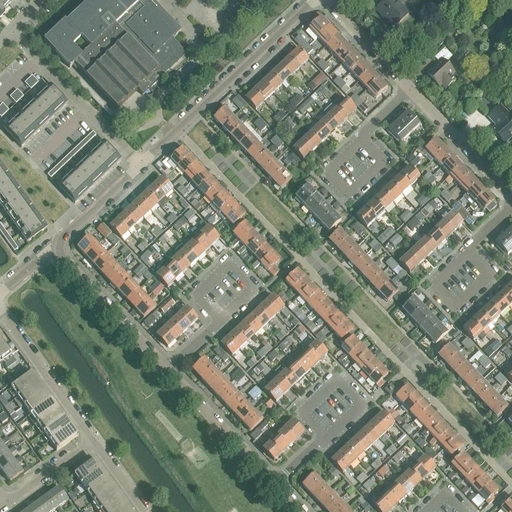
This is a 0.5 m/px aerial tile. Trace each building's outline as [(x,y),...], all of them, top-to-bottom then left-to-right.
[(0,0),(0,18),(4,15),(1,13),(8,6),(2,0),(0,0)] [(90,0),(65,24),(64,23),(43,43),(69,70),(74,65),(86,78),(85,79),(117,112),(137,92),(142,97),(187,55),(171,39),(180,30),(151,0),(90,0)] [(393,30),(408,16),(393,0),(388,0),(375,12),(393,30)] [(320,20),(306,33),(314,42),(317,39),(329,29),(320,20)] [(329,29),(317,39),(325,48),(337,37),(329,29)] [(441,35),(434,42),(439,48),(446,41),(441,35)] [(294,41),(304,52),(309,47),(299,37),(294,41)] [(337,37),(325,48),(334,57),(345,46),(337,37)] [(345,46),(334,57),(342,66),(353,55),(345,46)] [(309,47),(304,52),(307,55),(312,51),(309,47)] [(289,59),(300,69),(308,61),(298,50),(289,59)] [(446,89),(454,82),(450,78),(453,74),(444,65),(452,58),(444,50),(434,59),(438,64),(426,75),(439,88),(442,85),(446,89)] [(353,55),(342,66),(350,74),(361,63),(353,55)] [(281,67),(291,78),(300,69),(289,59),(281,67)] [(321,60),(316,65),(320,70),(325,64),(321,60)] [(361,63),(350,74),(358,83),(370,72),(361,63)] [(325,64),(320,70),(324,73),(329,68),(325,64)] [(281,67),(272,75),(282,86),(287,90),(295,82),(291,78),(281,67)] [(370,72),(358,83),(366,92),(378,81),(370,72)] [(321,74),(312,82),(317,88),(326,80),(321,74)] [(263,83),(274,94),(282,86),(272,75),(263,83)] [(32,77),(28,80),(34,87),(38,83),(32,77)] [(338,78),(333,83),(336,87),(342,82),(338,78)] [(28,80),(24,84),(30,91),(34,87),(28,80)] [(109,118),(110,117),(113,115),(80,80),(77,83),(109,118)] [(378,81),(366,92),(375,101),(382,95),(385,93),(384,92),(387,90),(378,81)] [(307,87),(312,92),(317,88),(312,82),(307,87)] [(342,82),(336,87),(340,91),(346,86),(342,82)] [(255,92),(265,102),(274,94),(263,83),(255,92)] [(319,90),(324,96),(327,92),(322,87),(319,90)] [(50,88),(42,95),(58,112),(66,105),(50,88)] [(320,100),(324,96),(319,90),(315,94),(320,100)] [(17,91),(13,95),(19,101),(23,97),(17,91)] [(246,100),(256,111),(265,102),(255,92),(246,100)] [(13,95),(9,98),(16,105),(19,101),(13,95)] [(42,95),(34,102),(51,120),(58,112),(42,95)] [(350,100),(353,104),(358,99),(354,95),(350,100)] [(295,99),(300,104),(303,101),(298,96),(295,99)] [(232,102),(241,111),(246,106),(237,97),(232,102)] [(290,103),(295,109),(300,104),(295,99),(290,103)] [(301,106),(307,112),(310,108),(308,106),(313,102),(310,99),(301,106)] [(368,110),(358,99),(353,104),(363,114),(368,110)] [(337,109),(347,120),(356,112),(346,101),(337,109)] [(34,102),(27,109),(44,127),(51,120),(34,102)] [(2,105),(0,107),(0,110),(5,115),(8,111),(2,105)] [(332,105),(324,113),(328,118),(338,128),(347,120),(337,109),(332,105)] [(297,110),(302,116),(307,112),(301,106),(297,110)] [(504,145),(511,137),(511,113),(508,116),(500,108),(488,119),(496,128),(491,132),(504,145)] [(27,109),(20,116),(36,134),(44,127),(27,109)] [(214,119),(222,129),(233,119),(225,109),(214,119)] [(394,120),(409,136),(419,127),(417,125),(419,124),(407,112),(406,113),(404,111),(394,120)] [(273,120),(278,125),(282,120),(277,115),(273,120)] [(20,116),(12,123),(29,141),(36,134),(20,116)] [(233,119),(222,129),(231,138),(241,127),(248,120),(244,117),(238,123),(233,119)] [(319,126),(329,137),(338,128),(328,118),(319,126)] [(253,125),(257,129),(263,123),(259,119),(253,125)] [(284,123),(289,129),(293,125),(288,120),(284,123)] [(400,144),(409,136),(394,120),(390,124),(392,127),(386,133),(397,145),(399,143),(400,144)] [(12,123),(4,131),(21,148),(29,141),(12,123)] [(263,123),(257,129),(261,133),(266,127),(263,123)] [(285,132),(289,129),(284,123),(280,127),(285,132)] [(241,127),(231,138),(239,146),(252,133),(253,132),(245,124),(242,127),(241,127)] [(311,134),(321,145),(329,137),(319,126),(311,134)] [(92,133),(85,140),(88,144),(96,136),(92,133)] [(252,133),(239,146),(247,155),(258,145),(261,142),(252,133)] [(302,142),(312,153),(321,145),(311,134),(302,142)] [(270,142),(274,147),(280,141),(276,137),(270,142)] [(85,140),(77,147),(80,151),(88,144),(85,140)] [(280,141),(274,147),(278,150),(283,145),(280,141)] [(426,142),(417,150),(430,163),(431,162),(432,160),(443,150),(435,141),(429,146),(426,142)] [(303,161),(312,153),(302,142),(293,151),(303,161)] [(103,144),(95,152),(112,169),(120,162),(103,144)] [(258,145),(247,155),(256,164),(266,154),(258,145)] [(77,147),(70,154),(73,158),(80,151),(77,147)] [(432,160),(431,162),(433,160),(441,169),(451,159),(443,150),(432,160)] [(170,162),(177,169),(189,158),(182,151),(170,162)] [(95,152),(88,159),(104,176),(112,169),(95,152)] [(70,154),(62,161),(65,165),(73,158),(70,154)] [(266,154),(256,164),(264,173),(274,162),(266,154)] [(287,160),(291,164),(296,159),(292,155),(287,160)] [(189,158),(177,169),(184,177),(196,165),(189,158)] [(88,159),(81,166),(97,183),(104,176),(88,159)] [(296,159),(291,164),(294,167),(299,163),(296,159)] [(415,159),(410,164),(414,168),(419,163),(415,159)] [(451,159),(441,169),(449,177),(460,168),(451,159)] [(62,161),(55,168),(58,172),(65,165),(62,161)] [(274,162),(264,173),(272,182),(283,172),(274,162)] [(196,165),(184,177),(191,184),(203,173),(196,165)] [(81,166),(73,173),(90,190),(97,183),(81,166)] [(158,172),(166,180),(171,175),(170,175),(171,174),(164,167),(158,172)] [(55,168),(47,176),(50,179),(58,172),(55,168)] [(400,177),(411,188),(420,180),(409,168),(400,177)] [(449,177),(444,182),(448,186),(453,181),(458,186),(468,176),(460,168),(449,177)] [(0,173),(0,186),(10,179),(4,171),(0,173)] [(283,172),(272,182),(280,190),(291,180),(283,172)] [(73,173),(66,180),(82,197),(90,190),(73,173)] [(203,173),(191,184),(198,191),(210,180),(203,173)] [(428,173),(424,178),(423,179),(427,182),(432,177),(428,173)] [(468,176),(458,186),(466,195),(476,185),(468,176)] [(392,185),(402,196),(411,188),(400,177),(392,185)] [(432,177),(427,182),(430,186),(436,181),(432,177)] [(10,179),(0,186),(0,198),(16,188),(10,179)] [(66,180),(58,187),(74,205),(82,197),(66,180)] [(153,187),(164,199),(172,192),(160,180),(153,187)] [(210,180),(198,191),(205,198),(217,187),(210,180)] [(295,197),(304,206),(316,195),(308,186),(310,184),(307,181),(302,186),(304,189),(295,197)] [(383,193),(393,205),(402,196),(392,185),(383,193)] [(466,195),(463,198),(467,202),(470,199),(474,203),(484,194),(476,185),(466,195)] [(181,186),(176,191),(180,195),(185,190),(181,186)] [(435,191),(443,200),(448,194),(440,186),(435,191)] [(153,187),(146,194),(157,206),(161,210),(168,204),(164,199),(153,187)] [(217,187),(205,198),(211,206),(223,194),(217,187)] [(0,198),(0,206),(2,210),(22,196),(16,188),(0,198)] [(185,190),(180,195),(183,198),(188,193),(185,190)] [(374,202),(385,213),(393,205),(383,193),(374,202)] [(139,201),(150,213),(157,206),(146,194),(139,201)] [(211,206),(209,208),(216,215),(230,202),(223,194),(211,206)] [(448,194),(443,200),(447,204),(452,199),(448,194)] [(474,204),(470,208),(474,212),(477,208),(478,207),(482,212),(485,210),(489,214),(496,208),(492,203),(493,202),(484,194),(474,203),(474,204)] [(316,195),(304,206),(312,215),(324,204),(316,195)] [(421,198),(426,204),(430,200),(425,195),(421,198)] [(28,204),(22,196),(2,210),(8,218),(28,204)] [(417,202),(422,207),(426,204),(421,198),(417,202)] [(180,200),(178,202),(182,206),(181,207),(185,211),(188,208),(184,203),(180,200)] [(131,208),(143,220),(150,213),(139,201),(131,208)] [(190,205),(193,209),(198,205),(194,201),(190,205)] [(230,202),(216,215),(223,222),(225,220),(237,209),(230,202)] [(365,210),(376,221),(385,213),(374,202),(365,210)] [(428,206),(433,211),(437,208),(432,202),(428,206)] [(14,226),(34,212),(28,204),(8,218),(14,226)] [(324,204),(312,215),(320,224),(332,212),(324,204)] [(429,215),(433,211),(428,206),(424,209),(429,215)] [(135,227),(136,226),(143,220),(131,208),(124,215),(135,227)] [(225,220),(232,227),(228,230),(234,236),(240,229),(236,224),(244,217),(237,209),(225,220)] [(461,209),(457,213),(460,217),(465,212),(461,209)] [(356,218),(367,229),(376,221),(365,210),(356,218)] [(403,215),(408,220),(412,217),(407,211),(403,215)] [(40,221),(34,212),(14,226),(20,235),(40,221)] [(332,212),(320,224),(329,233),(341,221),(332,212)] [(460,217),(470,228),(475,223),(465,212),(460,217)] [(443,222),(453,233),(461,225),(451,214),(443,222)] [(117,221),(128,233),(133,229),(137,233),(140,230),(136,226),(135,227),(124,215),(117,221)] [(169,218),(173,223),(177,219),(173,215),(169,218)] [(208,215),(204,219),(204,220),(207,224),(212,219),(208,215)] [(399,219),(404,224),(408,220),(403,215),(399,219)] [(410,222),(416,228),(420,224),(414,218),(410,222)] [(20,235),(27,243),(46,229),(40,221),(20,235)] [(120,241),(121,240),(128,233),(117,221),(109,229),(120,241)] [(175,225),(180,230),(184,226),(179,222),(175,225)] [(202,222),(198,225),(205,231),(200,236),(199,236),(210,248),(218,241),(207,229),(208,228),(202,222)] [(412,232),(416,228),(410,222),(406,226),(412,232)] [(434,230),(444,241),(453,233),(443,222),(434,230)] [(352,229),(356,233),(361,228),(357,224),(352,229)] [(501,233),(511,245),(511,225),(511,224),(501,233)] [(102,225),(96,231),(105,240),(106,239),(111,234),(103,225),(102,225)] [(232,237),(236,241),(231,246),(233,248),(239,243),(239,244),(251,233),(244,225),(240,229),(234,236),(232,237)] [(155,232),(154,232),(159,237),(163,233),(157,226),(153,230),(155,232)] [(361,228),(356,233),(359,237),(364,232),(361,228)] [(386,232),(391,237),(395,233),(390,228),(386,232)] [(194,229),(190,233),(197,239),(192,243),(203,255),(210,248),(199,236),(200,236),(194,229)] [(328,241),(337,250),(348,240),(338,230),(328,241)] [(426,239),(436,249),(444,241),(434,230),(426,239)] [(382,235),(387,241),(391,237),(386,232),(382,235)] [(239,244),(243,248),(237,253),(240,256),(246,251),(258,240),(251,233),(239,244)] [(506,255),(507,256),(511,251),(511,245),(501,233),(498,237),(500,239),(499,240),(495,244),(497,246),(496,248),(504,257),(506,255)] [(393,239),(398,245),(402,241),(396,235),(393,239)] [(88,239),(77,250),(85,259),(97,248),(100,245),(95,240),(92,243),(88,239)] [(395,248),(398,245),(393,239),(389,242),(395,248)] [(417,247),(427,258),(436,249),(426,239),(417,247)] [(258,240),(246,251),(248,254),(253,258),(265,247),(258,240)] [(348,240),(337,250),(345,260),(356,249),(348,240)] [(368,247),(372,250),(377,245),(374,241),(368,247)] [(140,246),(144,250),(148,247),(143,242),(140,246)] [(185,250),(196,262),(203,255),(192,243),(185,250)] [(377,245),(372,250),(375,254),(381,249),(377,245)] [(182,246),(175,253),(178,256),(178,257),(189,268),(196,262),(185,250),(182,246)] [(253,258),(257,262),(251,268),(254,271),(259,265),(260,266),(272,254),(265,247),(253,258)] [(408,255),(418,266),(427,258),(417,247),(408,255)] [(97,248),(85,259),(94,268),(105,257),(97,248)] [(150,249),(147,253),(151,257),(152,257),(153,257),(155,255),(154,254),(155,254),(150,249)] [(356,249),(345,260),(353,268),(364,258),(356,249)] [(240,256),(239,257),(242,260),(248,254),(246,251),(240,256)] [(268,273),(273,278),(279,273),(273,267),(279,262),(272,254),(260,266),(267,273),(268,273)] [(399,264),(409,274),(418,266),(408,255),(399,264)] [(105,257),(94,268),(102,276),(113,265),(105,257)] [(178,257),(171,264),(182,275),(189,268),(178,257)] [(364,258),(353,268),(362,277),(373,267),(364,258)] [(385,264),(389,269),(394,263),(390,259),(385,264)] [(373,267),(362,277),(370,286),(381,276),(376,270),(380,266),(377,263),(373,267)] [(394,263),(389,269),(392,272),(398,267),(394,263)] [(171,264),(163,271),(174,282),(182,275),(171,264)] [(113,265),(102,276),(110,285),(122,274),(113,265)] [(133,274),(136,277),(144,269),(141,266),(133,274)] [(144,269),(136,277),(139,280),(147,272),(144,269)] [(163,271),(156,277),(167,289),(174,282),(163,271)] [(402,272),(397,277),(401,280),(406,276),(402,272)] [(285,284),(292,291),(304,280),(297,273),(285,284)] [(122,274),(110,285),(118,293),(130,283),(122,274)] [(381,276),(370,286),(378,295),(389,284),(381,276)] [(304,280),(292,291),(299,298),(311,287),(304,280)] [(389,284),(378,295),(386,303),(397,293),(392,288),(397,283),(394,280),(389,284)] [(130,283),(118,293),(127,302),(138,291),(130,283)] [(311,287),(299,298),(306,305),(318,294),(311,287)] [(498,297),(508,309),(511,305),(511,295),(506,289),(498,297)] [(138,291),(127,302),(135,311),(146,300),(138,291)] [(318,294),(306,305),(313,313),(325,301),(318,294)] [(489,306),(500,317),(508,309),(498,297),(489,306)] [(264,305),(275,317),(280,313),(286,320),(290,317),(272,298),(264,305)] [(402,310),(410,319),(422,307),(413,299),(410,303),(402,310)] [(146,300),(135,311),(143,320),(155,309),(146,300)] [(165,303),(170,308),(173,305),(169,300),(165,303)] [(325,301),(313,313),(320,320),(331,309),(325,301)] [(165,303),(161,307),(166,311),(170,308),(165,303)] [(257,312),(268,324),(275,317),(264,305),(257,312)] [(480,314),(491,325),(500,317),(489,306),(480,314)] [(422,307),(410,319),(418,328),(430,316),(422,307)] [(331,309),(320,320),(327,327),(338,316),(331,309)] [(178,317),(189,329),(196,322),(185,310),(178,317)] [(250,319),(261,331),(268,324),(257,312),(250,319)] [(151,317),(155,322),(159,318),(155,313),(151,317)] [(471,322),(482,333),(491,325),(480,314),(471,322)] [(338,316),(327,327),(333,334),(345,323),(338,316)] [(430,316),(418,328),(426,336),(438,325),(430,316)] [(148,329),(155,322),(151,317),(143,324),(148,329)] [(170,324),(182,336),(189,329),(178,317),(170,324)] [(254,338),(254,337),(261,331),(250,319),(243,326),(254,338)] [(289,325),(293,329),(298,324),(294,320),(289,325)] [(309,322),(305,327),(308,331),(313,326),(309,322)] [(463,330),(473,342),(478,337),(482,342),(486,338),(482,333),(471,322),(463,330)] [(345,323),(333,334),(340,342),(337,345),(341,350),(353,340),(351,338),(353,335),(351,333),(353,331),(345,323)] [(163,331),(175,343),(182,336),(170,324),(163,331)] [(438,325),(426,336),(435,345),(447,334),(438,325)] [(235,333),(246,344),(251,340),(255,344),(258,341),(254,337),(254,338),(243,326),(235,333)] [(167,350),(175,343),(163,331),(156,338),(167,350)] [(450,336),(454,340),(459,335),(455,331),(450,336)] [(228,340),(239,351),(246,344),(235,333),(228,340)] [(232,358),(239,351),(228,340),(221,347),(232,358)] [(341,351),(344,355),(339,360),(341,363),(343,361),(347,358),(348,358),(360,347),(353,340),(341,350),(341,351)] [(461,344),(465,348),(470,343),(466,340),(461,344)] [(0,341),(0,360),(2,363),(7,370),(16,363),(11,357),(0,341)] [(493,344),(498,350),(502,347),(496,341),(493,344)] [(437,357),(446,366),(456,356),(451,350),(456,346),(452,343),(437,357)] [(470,343),(465,348),(469,352),(474,347),(470,343)] [(308,351),(319,363),(327,356),(315,344),(308,351)] [(491,351),(494,354),(498,350),(493,344),(488,348),(491,351)] [(213,352),(221,361),(226,356),(218,347),(213,352)] [(360,347),(348,358),(355,366),(367,354),(360,347)] [(256,355),(261,360),(268,353),(264,348),(256,355)] [(301,358),(312,370),(319,363),(308,351),(301,358)] [(270,355),(275,360),(278,357),(274,352),(270,355)] [(293,365),(304,377),(312,370),(301,358),(296,353),(293,355),(298,360),(294,364),(293,365)] [(367,354),(355,366),(361,373),(373,362),(367,354)] [(456,356),(446,366),(454,375),(465,365),(456,356)] [(477,363),(481,366),(487,361),(483,357),(477,363)] [(286,372),(297,384),(304,377),(293,365),(294,364),(289,359),(286,362),(291,367),(287,371),(286,372)] [(204,360),(192,371),(201,380),(212,369),(204,360)] [(347,366),(343,361),(341,363),(339,360),(337,361),(344,368),(347,366)] [(487,361),(481,366),(484,370),(490,365),(487,361)] [(373,362),(361,373),(368,380),(380,369),(373,362)] [(465,365),(454,375),(462,384),(473,373),(465,365)] [(256,369),(260,374),(264,370),(259,366),(256,369)] [(284,374),(279,379),(290,390),(297,384),(286,372),(287,371),(282,367),(279,369),(284,374)] [(212,369),(201,380),(209,389),(220,378),(212,369)] [(380,369),(368,380),(375,387),(376,386),(379,389),(384,384),(381,382),(387,376),(380,369)] [(231,377),(235,381),(242,374),(239,370),(231,377)] [(473,373),(462,384),(470,392),(481,382),(473,373)] [(242,374),(235,381),(238,384),(245,377),(242,374)] [(494,380),(498,384),(503,379),(499,374),(494,380)] [(29,375),(10,389),(16,399),(36,384),(29,375)] [(220,378),(209,389),(217,398),(229,387),(220,378)] [(271,386),(283,397),(290,390),(279,379),(271,386)] [(503,379),(498,384),(501,387),(507,382),(503,379)] [(481,382),(470,392),(479,402),(490,391),(481,382)] [(36,384),(16,399),(23,407),(42,393),(36,384)] [(264,393),(275,404),(283,397),(271,386),(264,393)] [(384,392),(386,394),(390,398),(392,396),(396,392),(390,386),(384,392)] [(490,391),(479,402),(487,410),(498,400),(493,394),(498,389),(495,386),(490,391)] [(229,387),(217,398),(225,406),(237,395),(229,387)] [(251,392),(247,395),(250,399),(258,391),(255,387),(251,392)] [(395,400),(402,407),(414,396),(407,388),(403,392),(396,399),(395,400)] [(396,392),(392,396),(396,399),(403,392),(400,389),(396,393),(396,392)] [(258,391),(250,399),(253,402),(257,398),(262,394),(259,391),(258,391)] [(42,393),(23,407),(29,417),(49,402),(42,393)] [(237,395),(225,406),(234,415),(245,404),(237,395)] [(414,396),(402,407),(409,415),(421,404),(414,396)] [(267,399),(262,404),(265,407),(268,410),(273,405),(270,403),(267,399)] [(498,400),(487,410),(495,419),(506,409),(498,400)] [(49,402),(29,417),(36,425),(55,411),(49,402)] [(245,404),(234,415),(242,424),(253,413),(255,411),(251,407),(249,409),(245,404)] [(421,404),(409,415),(416,422),(428,411),(421,404)] [(392,409),(387,414),(391,418),(396,413),(392,409)] [(55,411),(36,425),(42,434),(62,420),(55,411)] [(428,411),(416,422),(423,429),(434,418),(428,411)] [(253,413),(242,424),(250,433),(262,422),(253,413)] [(14,414),(10,417),(13,422),(18,419),(14,414)] [(375,422),(386,434),(394,426),(383,414),(375,422)] [(434,418),(423,429),(427,433),(426,434),(425,432),(421,436),(424,440),(429,435),(430,437),(442,425),(434,418)] [(284,430),(295,442),(303,435),(287,419),(284,422),(288,426),(284,430)] [(62,420),(42,434),(49,443),(68,429),(62,420)] [(368,429),(379,440),(386,434),(375,422),(368,429)] [(264,424),(258,430),(257,431),(261,435),(262,435),(260,433),(267,426),(264,424)] [(406,424),(401,429),(405,433),(409,428),(406,424)] [(430,437),(433,440),(429,444),(432,448),(436,443),(437,444),(449,432),(442,425),(430,437)] [(68,429),(49,443),(56,452),(75,438),(68,429)] [(360,436),(371,447),(379,440),(368,429),(360,436)] [(277,437),(288,449),(295,442),(284,430),(277,437)] [(254,442),(261,435),(257,431),(250,438),(254,442)] [(449,432),(437,444),(444,451),(456,440),(449,432)] [(353,443),(364,454),(371,447),(360,436),(353,443)] [(396,443),(400,447),(407,440),(403,436),(396,443)] [(269,444),(281,456),(288,449),(277,437),(269,444)] [(0,451),(4,449),(2,447),(9,442),(7,438),(0,443),(0,451)] [(419,439),(415,443),(419,447),(423,443),(419,439)] [(451,458),(456,462),(459,459),(455,455),(462,447),(456,440),(444,451),(451,458)] [(346,449),(357,461),(364,454),(353,443),(346,449)] [(273,463),(281,456),(269,444),(262,451),(273,463)] [(4,449),(0,451),(0,464),(10,457),(10,456),(16,452),(13,448),(7,453),(4,449)] [(338,456),(349,468),(357,461),(346,449),(338,456)] [(381,457),(385,461),(392,455),(388,450),(381,457)] [(395,457),(399,462),(403,459),(398,454),(395,457)] [(332,463),(343,474),(349,468),(338,456),(332,463)] [(450,467),(457,474),(469,463),(462,456),(459,459),(456,462),(450,467)] [(10,457),(0,464),(0,470),(3,475),(23,461),(21,458),(14,463),(10,457)] [(416,466),(427,477),(435,470),(424,458),(416,466)] [(373,464),(377,469),(381,465),(377,460),(373,464)] [(23,461),(3,475),(10,484),(22,474),(23,476),(30,471),(28,467),(21,472),(16,466),(23,461)] [(92,462),(73,476),(80,486),(99,472),(92,462)] [(469,463),(457,474),(464,482),(476,470),(469,463)] [(409,472),(420,484),(427,477),(416,466),(409,472)] [(380,471),(384,476),(388,472),(384,467),(380,471)] [(328,474),(331,477),(336,472),(333,469),(328,474)] [(476,470),(464,482),(471,489),(483,478),(476,470)] [(99,472),(80,486),(86,495),(106,481),(99,472)] [(402,479),(413,491),(420,484),(409,472),(402,479)] [(359,478),(363,482),(367,479),(362,474),(359,478)] [(302,488),(310,496),(322,485),(314,477),(302,488)] [(483,478),(471,489),(478,496),(490,485),(483,478)] [(394,486),(406,498),(413,491),(402,479),(394,486)] [(106,481),(86,495),(93,504),(112,490),(106,481)] [(365,485),(370,490),(374,486),(369,481),(365,485)] [(322,485),(310,496),(319,505),(330,494),(322,485)] [(490,485),(478,496),(485,504),(486,503),(488,506),(494,500),(492,498),(497,492),(490,485)] [(347,494),(352,489),(349,486),(342,492),(345,496),(347,494)] [(387,493),(398,505),(406,498),(394,486),(387,493)] [(48,497),(59,511),(62,511),(59,508),(67,502),(58,489),(48,497)] [(112,490),(93,504),(99,511),(100,511),(119,499),(112,490)] [(380,500),(391,511),(398,505),(387,493),(380,500)] [(330,494),(319,505),(325,511),(327,511),(338,503),(330,494)] [(39,504),(44,511),(53,511),(56,510),(57,511),(59,511),(48,497),(39,504)] [(119,499),(100,511),(118,511),(125,507),(119,499)] [(338,503),(327,511),(346,511),(347,511),(346,511),(349,509),(341,500),(338,503)] [(372,507),(376,511),(390,511),(391,511),(380,500),(372,507)] [(511,511),(511,500),(500,511),(511,511)] [(360,508),(364,511),(369,507),(365,503),(360,508)]
